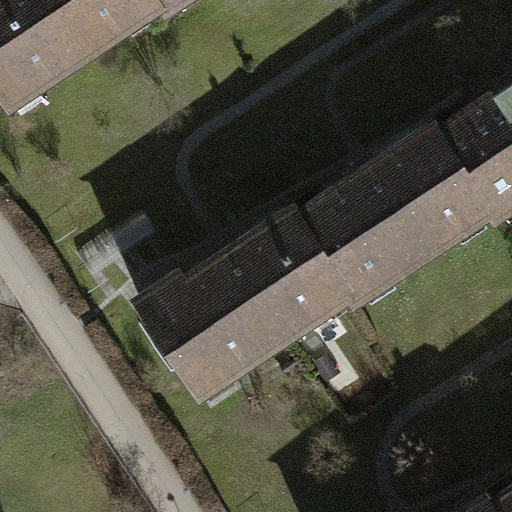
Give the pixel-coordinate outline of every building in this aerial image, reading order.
[(0,0),(0,84),(10,99),(159,0),(0,0)] [(511,76),(438,125),(489,201),(494,208),(511,195),(511,76)] [(352,292),(489,201),(438,125),(434,119),(297,210),(350,289),(352,292)] [(200,388),(350,289),(297,210),(292,202),(183,275),(177,267),(137,293),(200,388)] [(511,511),(511,483),(490,498),(499,511),(511,511)] [(499,511),(490,498),(485,491),(452,511),(499,511)]
